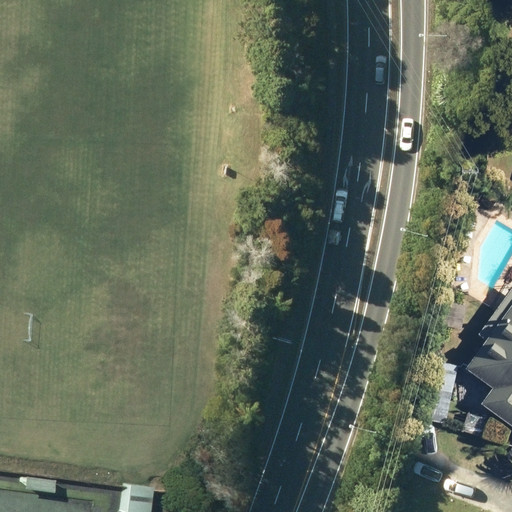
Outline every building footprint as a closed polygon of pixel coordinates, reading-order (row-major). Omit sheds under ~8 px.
[(481,339),(460,368),(487,388),(476,403),(511,429),(511,287),(510,286),(474,334),(481,339)] [(443,301),(439,325),(458,329),(463,305),(443,301)] [(466,413),(461,431),(478,437),(484,419),(466,413)] [(45,478),(16,474),(14,486),(43,490),(45,478)] [(118,482),(114,511),(140,511),(144,485),(118,482)]
